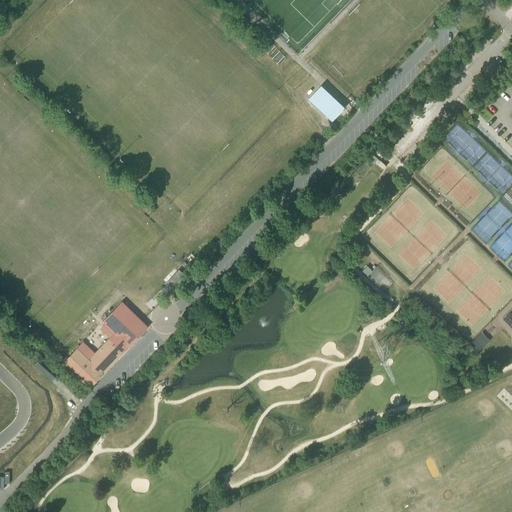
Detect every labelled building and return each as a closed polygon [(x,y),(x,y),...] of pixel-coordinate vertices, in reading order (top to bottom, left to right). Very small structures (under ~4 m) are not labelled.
[(333,122),(346,109),(323,86),(310,99),(333,122)] [(367,276),(372,271),(367,266),(362,271),(367,276)] [(179,270),(175,274),(184,282),(188,278),(179,270)] [(170,279),(167,282),(176,291),(179,287),(170,279)] [(477,338),(471,344),(479,352),(484,346),(477,338)] [(89,387),(123,353),(108,339),(89,359),(77,348),(64,362),(89,387)]
